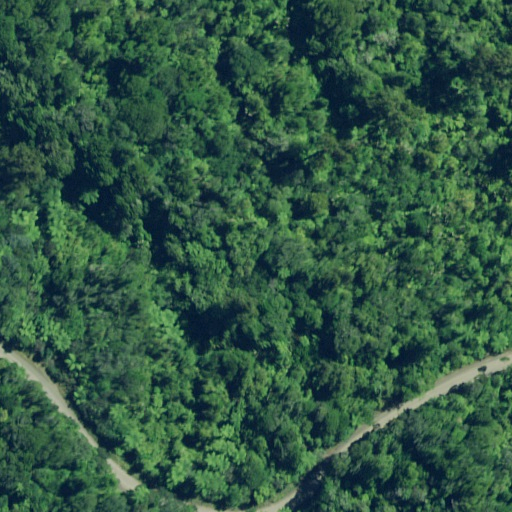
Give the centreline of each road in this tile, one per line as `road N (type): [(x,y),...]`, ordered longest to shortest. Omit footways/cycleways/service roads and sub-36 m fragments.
road 1 (tertiary): [(511,360),(418,400),(278,511)]
road 2 (tertiary): [(192,511),(134,481),(0,348)]
